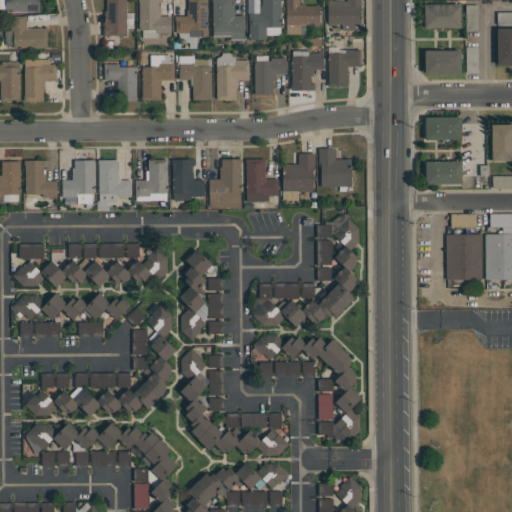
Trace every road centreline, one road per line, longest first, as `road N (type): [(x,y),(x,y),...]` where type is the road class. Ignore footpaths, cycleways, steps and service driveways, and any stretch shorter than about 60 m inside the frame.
road 1 (tertiary): [(389,0),(392,511)]
road 2 (residential): [(2,231),(6,489),(118,488),(118,511)]
road 3 (residential): [(236,227),(236,397),(301,398),(306,511)]
road 4 (residential): [(81,132),(270,132),(390,118)]
road 5 (residential): [(2,231),(236,227)]
road 6 (residential): [(73,0),(81,132)]
road 7 (residential): [(390,96),(511,94)]
road 8 (residential): [(391,202),(511,201)]
